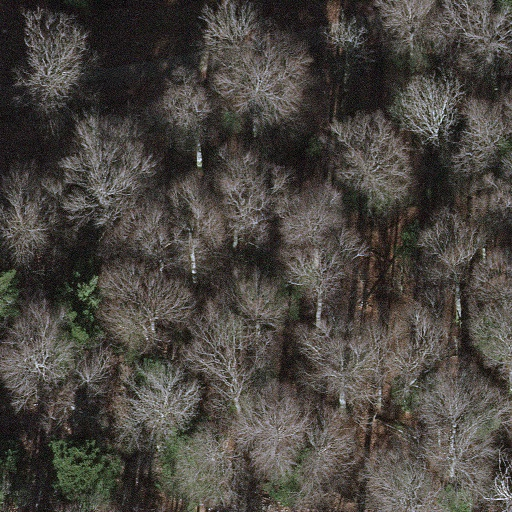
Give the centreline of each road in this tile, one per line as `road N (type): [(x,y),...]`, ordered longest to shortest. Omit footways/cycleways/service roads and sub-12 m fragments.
road 1 (track): [(405,0),(0,78)]
road 2 (track): [(0,433),(208,511)]
